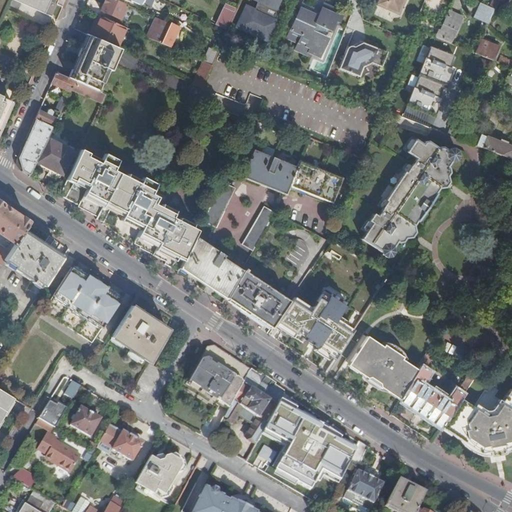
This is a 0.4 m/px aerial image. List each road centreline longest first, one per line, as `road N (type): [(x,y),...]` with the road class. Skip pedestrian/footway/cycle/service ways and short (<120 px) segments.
road 1 (secondary): [(506,508),(202,316)]
road 2 (secondary): [(202,316),(0,181)]
road 3 (residential): [(0,175),(76,0)]
road 4 (residential): [(146,414),(309,510)]
road 5 (residential): [(511,351),(492,337),(476,309),(489,257),(511,244)]
